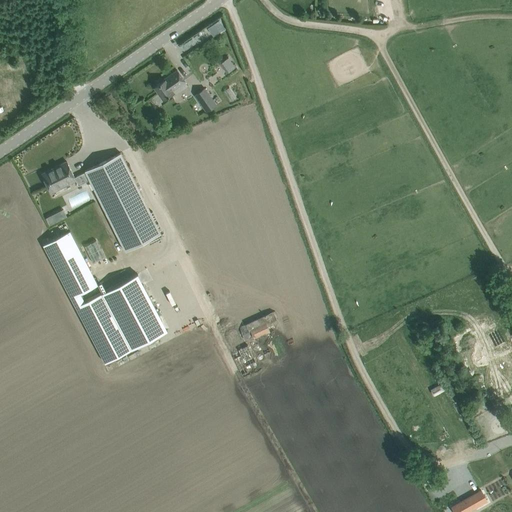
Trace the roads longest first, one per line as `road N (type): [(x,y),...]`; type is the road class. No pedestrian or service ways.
road 1 (track): [(511,267),(399,76),(367,40),(294,16),(273,0)]
road 2 (unclassified): [(0,157),(232,0)]
